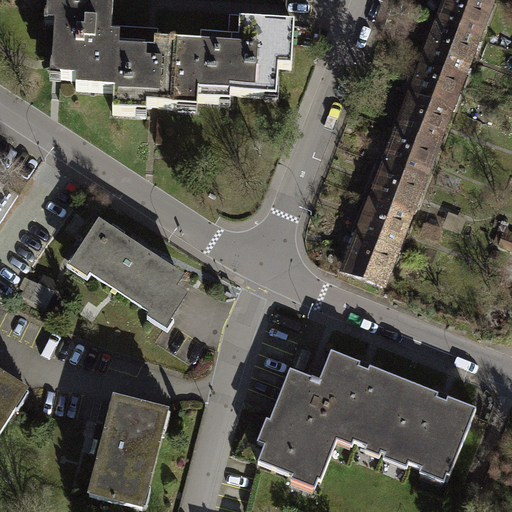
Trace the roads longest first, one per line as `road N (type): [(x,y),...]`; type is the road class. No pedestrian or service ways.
road 1 (residential): [(0,106),(263,269)]
road 2 (residential): [(369,0),(263,269)]
road 3 (residential): [(263,269),(511,374)]
road 4 (residential): [(263,269),(193,511)]
